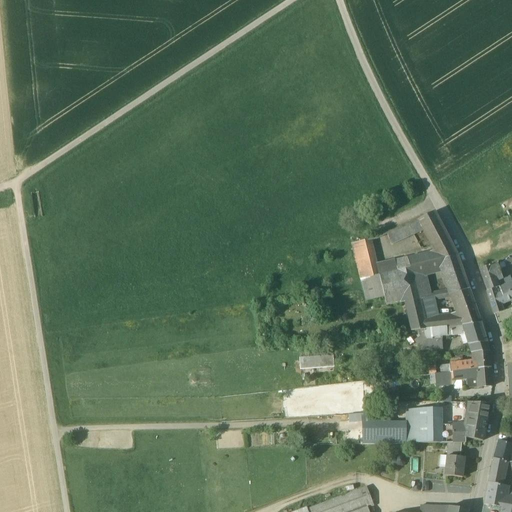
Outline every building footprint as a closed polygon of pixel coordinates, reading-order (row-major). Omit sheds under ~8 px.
[(457,255),(433,212),(417,220),(423,230),(434,251),(395,261),(397,270),(412,267),(414,276),(442,270),(460,264),(457,255)] [(417,220),(387,233),(392,244),(423,230),(417,220)] [(377,265),(371,240),(351,245),(361,280),(398,271),(397,270),(395,261),(377,265)] [(511,255),(508,258),(496,263),(499,269),(511,264),(511,262),(511,261),(511,255)] [(496,263),(479,270),(485,286),(502,279),(499,269),(496,263)] [(460,264),(442,270),(445,277),(462,272),(460,264)] [(412,267),(397,270),(398,271),(361,280),(367,301),(386,297),(387,305),(406,302),(420,299),(414,276),(412,267)] [(462,272),(445,277),(451,295),(469,289),(462,272)] [(502,279),(485,286),(487,291),(499,287),(505,285),(502,279)] [(511,282),(505,285),(499,287),(500,304),(511,299),(511,282)] [(499,287),(487,291),(494,313),(502,310),(500,304),(499,287)] [(469,289),(451,295),(457,312),(475,307),(469,289)] [(420,299),(406,302),(411,331),(427,330),(427,329),(425,320),(421,302),(427,301),(427,298),(420,299)] [(475,307),(457,312),(460,319),(477,314),(475,307)] [(448,317),(425,320),(427,329),(462,325),(481,323),(477,314),(460,319),(448,317)] [(481,323),(462,325),(463,327),(465,335),(469,345),(486,342),(481,323)] [(463,327),(446,328),(447,337),(465,335),(463,327)] [(486,342),(469,345),(475,352),(489,351),(486,342)] [(489,351),(475,352),(475,362),(476,370),(491,368),(489,351)] [(296,356),(297,369),(331,368),(331,355),(296,356)] [(475,362),(449,364),(450,372),(476,370),(475,362)] [(491,368),(476,370),(476,376),(476,379),(477,388),(492,387),(491,368)] [(476,370),(450,372),(451,380),(467,378),(476,376),(476,370)] [(451,380),(450,372),(435,374),(436,386),(451,386),(451,380)] [(489,404),(470,403),(469,409),(488,413),(489,404)] [(424,409),(406,410),(406,422),(406,444),(425,443),(424,409)] [(440,425),(440,409),(424,409),(425,443),(440,443),(440,444),(447,444),(447,434),(447,425),(440,425)] [(488,413),(469,409),(468,417),(486,421),(488,413)] [(383,412),(362,414),(362,445),(406,444),(406,422),(383,412)] [(346,414),(346,422),(358,421),(357,413),(346,414)] [(486,421),(468,417),(466,425),(465,434),(464,438),(466,438),(482,441),(486,421)] [(463,424),(447,425),(447,434),(465,434),(466,425),(463,424)] [(465,434),(447,434),(447,444),(448,444),(461,443),(465,443),(466,438),(464,438),(465,434)] [(511,445),(498,442),(492,459),(506,463),(508,459),(511,445)] [(461,443),(448,444),(447,456),(460,458),(461,443)] [(460,458),(447,456),(445,476),(462,478),(464,458),(460,458)] [(506,463),(492,459),(489,476),(502,479),(505,467),(506,463)] [(502,479),(489,476),(488,484),(501,486),(502,479)] [(501,486),(488,484),(484,506),(501,509),(503,509),(505,496),(506,487),(501,486)] [(306,507),(294,511),(368,511),(367,509),(373,507),(366,487),(307,509),(306,507)] [(511,511),(511,497),(505,496),(503,509),(501,509),(500,511),(511,511)]
